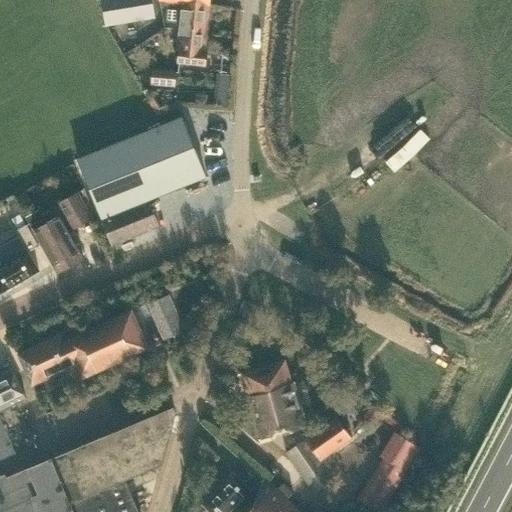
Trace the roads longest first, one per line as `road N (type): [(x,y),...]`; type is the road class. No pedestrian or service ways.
road 1 (residential): [(0,317),(242,213)]
road 2 (residential): [(247,249),(442,357)]
road 3 (residential): [(200,395),(176,396),(0,470)]
road 4 (unclassified): [(242,213),(250,0)]
road 5 (unclassified): [(200,395),(247,249)]
road 6 (unclassified): [(162,511),(200,395)]
